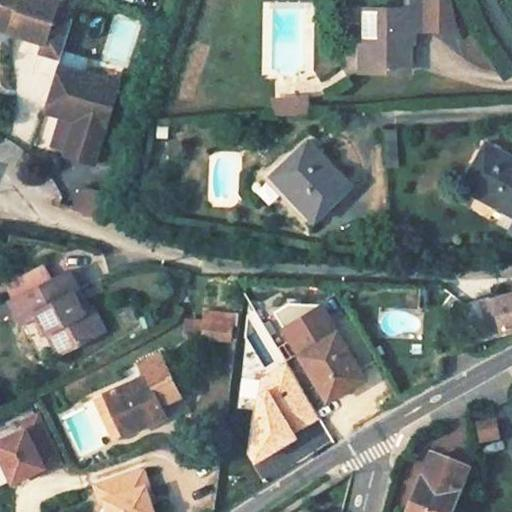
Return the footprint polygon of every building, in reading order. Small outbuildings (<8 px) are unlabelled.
[(12,19),(48,29),(57,1),(57,0),(0,0),(0,7),(14,11),(12,19)] [(424,0),(406,0),(406,6),(365,5),(366,42),(360,42),(361,69),(409,69),(409,27),(425,27),(424,0)] [(64,45),(76,7),(57,1),(48,29),(45,39),(64,45)] [(14,11),(0,7),(0,14),(12,19),(14,11)] [(417,27),(409,27),(409,42),(417,41),(417,27)] [(92,53),(64,45),(50,91),(70,95),(75,93),(81,95),(70,132),(99,140),(123,62),(92,52),(92,53)] [(307,99),(292,100),(293,114),(308,113),(307,99)] [(292,100),(276,101),(277,115),(293,114),(292,100)] [(396,128),(383,129),(385,166),(398,165),(396,128)] [(308,139),(272,174),(315,217),(351,182),(308,139)] [(511,156),(486,142),(463,185),(511,211),(511,221),(508,228),(511,229),(511,156)] [(95,218),(105,193),(81,184),(72,209),(95,218)] [(44,262),(21,273),(30,290),(52,279),(44,262)] [(30,290),(12,299),(24,322),(33,317),(39,314),(48,331),(56,326),(67,348),(104,329),(93,306),(88,309),(68,271),(52,279),(30,290)] [(501,328),(511,324),(511,290),(467,305),(471,323),(475,335),(501,328)] [(301,352),(329,398),(364,376),(336,331),(321,306),(285,327),(301,352)] [(238,314),(203,310),(199,336),(229,340),(231,326),(236,327),(238,314)] [(39,314),(33,317),(42,335),(48,331),(39,314)] [(201,320),(185,317),(183,334),(199,336),(201,320)] [(56,326),(48,331),(59,352),(67,348),(56,326)] [(146,374),(106,392),(126,433),(166,415),(157,397),(173,390),(159,360),(144,368),(146,374)] [(290,374),(252,408),(284,443),(322,409),(290,374)] [(106,392),(94,398),(112,438),(126,433),(106,392)] [(60,460),(38,410),(22,418),(25,424),(0,435),(0,454),(11,478),(42,464),(44,468),(60,460)] [(490,416),(473,419),(478,438),(495,433),(490,416)] [(422,478),(409,511),(451,511),(459,492),(467,472),(429,458),(422,478)] [(151,511),(144,488),(148,486),(142,468),(93,485),(99,503),(102,502),(105,511),(151,511)]
